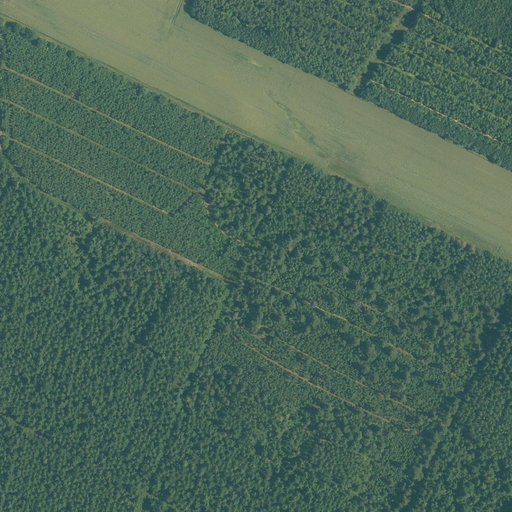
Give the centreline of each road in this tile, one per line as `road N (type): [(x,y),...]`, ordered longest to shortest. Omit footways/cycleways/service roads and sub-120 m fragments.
road 1 (track): [(0,19),(511,264)]
road 2 (track): [(285,156),(138,511)]
road 3 (track): [(403,511),(511,299)]
road 4 (track): [(0,413),(189,511)]
